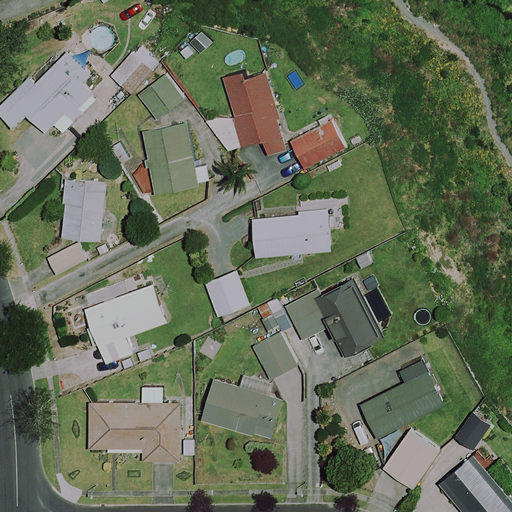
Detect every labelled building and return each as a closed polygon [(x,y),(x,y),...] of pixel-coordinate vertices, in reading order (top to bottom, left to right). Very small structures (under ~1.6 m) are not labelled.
[(0,110),(17,129),(30,117),(45,133),(56,122),(64,131),(98,100),(84,85),(95,75),(84,63),(66,44),(0,104),(0,110)] [(159,68),(135,47),(111,74),(134,95),(159,68)] [(209,122),(224,149),(263,140),(267,154),(284,150),(265,66),(228,75),(238,115),(209,122)] [(184,98),(163,74),(139,94),(159,118),(184,98)] [(188,123),(146,130),(157,192),(211,183),(208,163),(195,165),(188,123)] [(333,123),(292,141),(303,166),(344,148),(333,123)] [(109,181),(67,177),(61,237),(103,241),(109,181)] [(331,251),(330,232),(345,231),(343,210),(328,210),(255,215),(257,255),(331,251)] [(88,263),(77,241),(47,255),(57,277),(88,263)] [(240,270),(206,281),(218,315),(252,303),(240,270)] [(383,354),(353,280),(287,306),(300,341),(330,329),(345,368),(383,354)] [(107,364),(119,359),(124,371),(138,365),(133,354),(126,338),(168,320),(153,284),(86,313),(107,364)] [(279,299),(257,310),(268,332),(279,326),(273,315),(284,310),(279,299)] [(283,335),(255,348),(270,381),(299,368),(283,335)] [(445,408),(429,373),(420,353),(397,364),(406,384),(363,404),(379,439),(445,408)] [(243,379),(241,386),(213,380),(204,421),(274,436),(283,395),(271,392),(272,385),(243,379)] [(184,461),(184,454),(197,454),(197,439),(184,439),(185,404),(167,404),(168,387),(144,386),(144,402),(91,401),(90,447),(109,448),(109,453),(142,454),(142,460),(184,461)] [(491,427),(471,412),(453,435),(473,450),(491,427)] [(443,455),(411,430),(382,468),(415,493),(443,455)] [(511,511),(511,495),(476,452),(441,482),(465,511),(511,511)]
